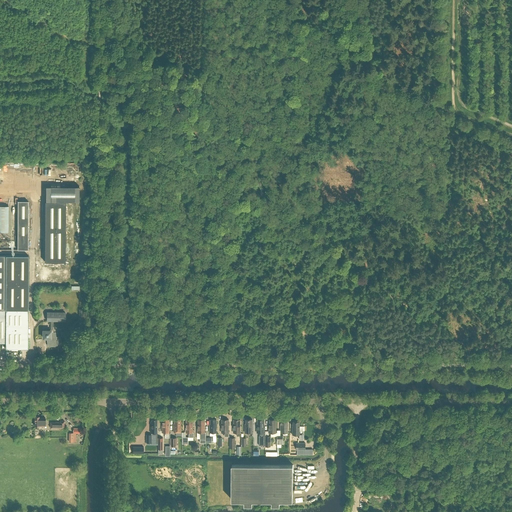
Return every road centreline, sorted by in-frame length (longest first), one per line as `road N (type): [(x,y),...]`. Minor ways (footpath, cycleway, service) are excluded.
road 1 (unclassified): [(0,401),(511,401)]
road 2 (track): [(511,365),(89,365)]
